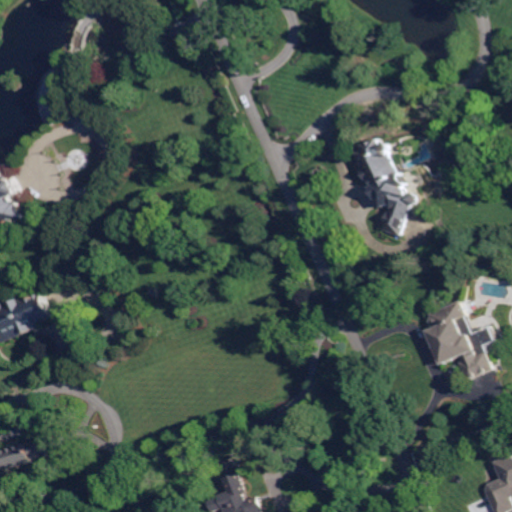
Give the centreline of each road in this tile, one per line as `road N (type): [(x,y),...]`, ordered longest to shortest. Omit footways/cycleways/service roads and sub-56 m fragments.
road 1 (residential): [(423,511),(377,383),(281,164)]
road 2 (residential): [(281,164),(362,97),(443,98),(468,88),(491,46),(480,0)]
road 3 (residential): [(281,164),(207,0)]
